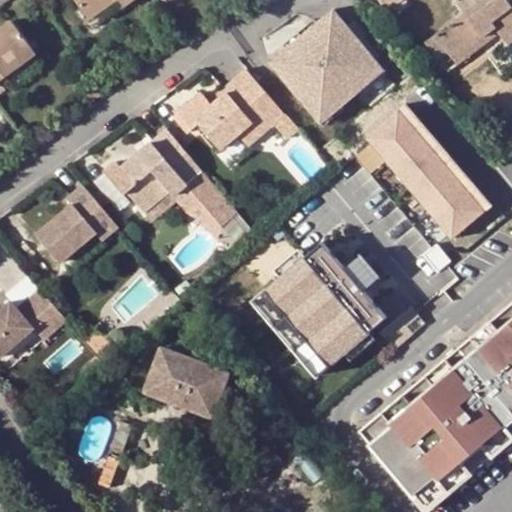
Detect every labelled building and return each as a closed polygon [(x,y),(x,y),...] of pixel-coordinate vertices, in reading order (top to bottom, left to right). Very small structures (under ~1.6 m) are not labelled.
[(74,0),(86,17),(110,0),(119,0),(122,3),(126,0),(74,0)] [(511,3),(510,5),(505,0),(453,0),(454,1),(455,0),(472,0),(476,4),(435,34),(451,57),(493,27),(497,35),(504,45),(511,39),(511,3)] [(332,10),(270,63),(320,123),(381,72),(332,10)] [(0,78),(35,53),(14,21),(0,30),(0,78)] [(444,72),(497,35),(493,27),(451,57),(435,34),(423,42),(444,72)] [(241,73),(219,91),(223,95),(210,107),(192,123),(217,153),(237,135),(247,147),(268,128),(280,118),(241,73)] [(223,95),(219,91),(206,103),(210,107),(223,95)] [(454,235),(488,204),(405,102),(371,135),(454,235)] [(280,118),(268,128),(282,144),(294,134),(280,118)] [(216,192),(162,130),(146,145),(151,151),(137,162),(133,157),(116,172),(128,186),(121,193),(140,215),(165,193),(173,202),(186,218),(199,206),(216,192)] [(151,151),(146,145),(133,157),(137,162),(151,151)] [(113,230),(76,188),(62,201),(67,207),(53,219),(30,238),(56,267),(89,238),(95,245),(113,230)] [(216,192),(199,206),(223,233),(239,219),(216,192)] [(148,224),(173,202),(165,193),(140,215),(148,224)] [(67,207),(62,201),(47,213),(53,219),(67,207)] [(385,317),(322,242),(252,300),(316,375),(385,317)] [(430,252),(442,267),(451,259),(438,244),(430,252)] [(0,299),(4,303),(12,312),(34,291),(23,278),(0,299)] [(61,322),(34,291),(12,312),(4,303),(0,306),(0,355),(27,330),(38,343),(61,322)] [(511,436),(511,302),(359,430),(397,476),(425,510),(511,436)] [(410,306),(379,332),(392,348),(423,322),(410,306)] [(106,337),(120,353),(133,342),(122,331),(115,330),(106,337)] [(210,416),(226,374),(161,348),(144,390),(210,416)] [(94,375),(102,368),(94,359),(86,366),(94,375)] [(74,376),(82,385),(94,375),(86,366),(74,376)]
